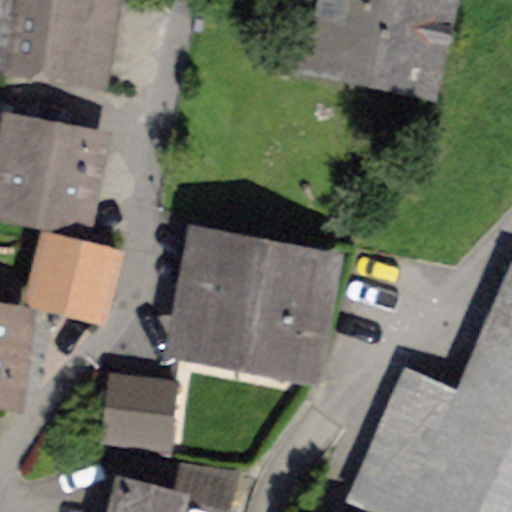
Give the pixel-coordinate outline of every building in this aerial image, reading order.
[(9,0),(0,0),(0,62),(1,58),(9,0)] [(9,0),(1,58),(81,71),(79,83),(105,87),(117,0),(9,0)] [(455,0),(304,0),(305,1),(312,2),(302,54),(438,82),(455,0)] [(16,129),(1,204),(78,219),(94,145),(16,129)] [(121,263),(42,244),(30,293),(39,295),(37,304),(61,310),(64,301),(109,312),(121,263)] [(205,250),(188,340),(304,362),(321,272),(205,250)] [(511,511),(511,270),(459,393),(407,371),(350,501),(374,511),(511,511)] [(17,361),(23,318),(0,315),(0,394),(20,396),(25,362),(17,361)] [(124,340),(125,366),(177,364),(175,337),(124,340)] [(112,377),(105,440),(167,447),(175,385),(112,377)] [(227,511),(238,474),(141,459),(132,491),(124,489),(117,511),(227,511)]
